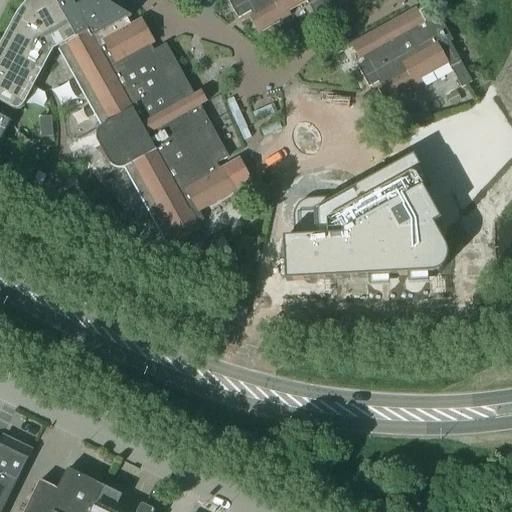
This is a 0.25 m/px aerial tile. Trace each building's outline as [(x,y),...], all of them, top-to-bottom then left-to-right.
[(15,19),(0,47),(0,104),(13,111),(17,112),(21,111),(24,108),(54,52),(57,51),(100,129),(97,134),(96,140),(98,146),(100,149),(98,150),(104,161),(106,160),(108,163),(111,168),(117,170),(123,170),(167,249),(200,231),(197,226),(204,222),(199,213),(236,193),(253,184),(240,160),(223,169),(220,171),(217,165),(228,159),(201,108),(194,97),(166,46),(154,52),(151,47),(154,45),(141,21),(130,27),(129,24),(127,21),(131,18),(104,2),(101,0),(31,0),(32,0),(29,2),(26,5),(23,8),(20,11),(18,15),(15,19)] [(226,0),(232,10),(238,20),(250,13),(253,18),(250,20),(258,35),(284,20),(282,16),(306,2),(320,27),(329,21),(316,0),(226,0)] [(316,0),(329,21),(339,16),(329,0),(316,0)] [(411,12),(350,46),(359,61),(362,59),(365,64),(357,68),(368,89),(378,83),(381,88),(377,90),(386,105),(416,88),(414,84),(448,65),(461,90),(472,84),(449,44),(452,42),(441,22),(438,24),(429,8),(414,16),(411,12)] [(506,116),(490,122),(496,137),(511,131),(506,116)] [(300,143),(296,155),(294,159),(318,168),(331,155),(330,155),(330,154),(336,139),(312,129),(305,145),(300,143)] [(465,131),(449,138),(454,152),(471,146),(465,131)] [(293,240),(283,241),(285,284),(430,276),(431,276),(432,276),(433,276),(434,276),(435,276),(435,275),(436,275),(437,275),(438,274),(439,274),(439,273),(440,273),(441,272),(442,272),(442,271),(443,271),(443,270),(444,270),(444,269),(445,269),(445,268),(445,267),(446,267),(446,266),(447,265),(447,264),(447,263),(448,262),(448,261),(448,260),(448,259),(448,258),(448,257),(448,256),(448,255),(448,254),(448,253),(447,253),(447,252),(447,251),(447,250),(446,250),(446,249),(446,248),(434,227),(442,224),(425,192),(431,188),(415,158),(338,199),(309,201),(308,201),(307,201),(306,201),(305,202),(304,202),(303,202),(302,203),(301,203),(300,204),(299,204),(299,205),(298,205),(298,206),(297,206),(297,207),(296,207),(296,208),(295,208),(295,209),(295,210),(294,211),(294,212),(293,212),(293,213),(293,214),(293,215),(292,216),(292,217),(292,218),(292,219),(292,220),(293,240)] [(259,227),(246,228),(246,237),(260,237),(259,227)] [(223,258),(231,253),(223,239),(215,244),(223,258)] [(188,262),(185,271),(219,283),(222,273),(188,262)] [(0,442),(0,511),(2,511),(32,453),(2,438),(0,442)] [(92,511),(104,488),(67,470),(57,491),(40,482),(25,511),(92,511)] [(138,511),(115,511),(122,497),(104,488),(92,511),(152,511),(143,507),(141,508),(138,511)]
